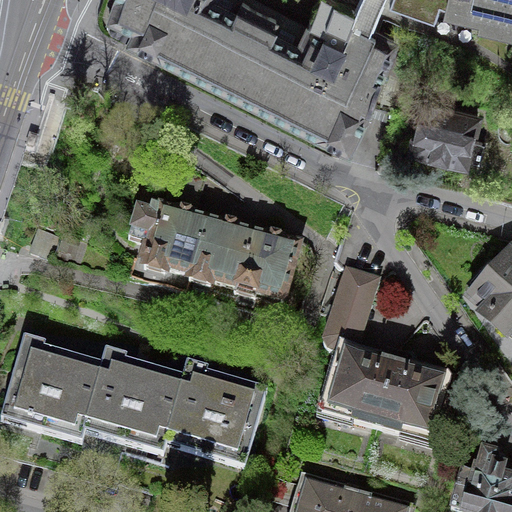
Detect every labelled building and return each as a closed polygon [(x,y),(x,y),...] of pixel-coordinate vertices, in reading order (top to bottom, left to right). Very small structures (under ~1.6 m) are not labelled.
[(103,0),(98,18),(103,21),(102,25),(103,29),(108,33),(120,37),(118,42),(160,63),(336,150),(347,149),(395,39),(366,26),(364,32),(346,23),(350,14),(319,0),(310,0),(298,27),(241,0),(103,0)] [(511,0),(356,0),(350,14),(346,23),(364,32),(366,26),(372,14),(404,28),(438,39),(466,48),(469,38),(475,40),(478,27),(511,34),(511,29),(511,0)] [(481,115),(415,99),(402,154),(434,161),(465,169),(465,166),(478,170),(485,142),(475,140),(481,115)] [(171,185),(200,194),(204,179),(175,170),(171,185)] [(167,200),(196,208),(200,194),(171,185),(167,200)] [(192,278),(208,222),(192,218),(185,216),(178,214),(153,207),(151,213),(138,209),(128,242),(150,248),(145,265),(192,278)] [(237,291),(252,235),(237,231),(237,230),(230,228),(223,226),(222,227),(208,222),(192,278),(237,291)] [(39,231),(30,254),(42,258),(53,262),(62,239),(39,231)] [(267,239),(252,235),(237,291),(283,304),(298,252),(295,247),(276,241),(267,239)] [(480,297),(476,302),(491,315),(488,318),(506,335),(510,331),(511,332),(511,260),(492,283),(482,274),(470,288),(480,297)] [(376,278),(347,269),(324,340),(324,342),(324,343),(324,345),(325,347),(325,349),(327,351),(328,352),(330,354),(332,355),(340,358),(342,350),(354,353),(361,331),(368,308),(371,309),(380,283),(376,278)] [(81,441),(82,442),(87,424),(87,423),(102,368),(62,357),(23,346),(14,378),(2,419),(4,420),(4,419),(81,440),(81,441)] [(377,430),(398,358),(392,356),(386,355),(385,355),(384,355),(383,361),(354,353),(342,350),(340,358),(325,410),(355,418),(353,423),(377,430)] [(162,454),(163,455),(169,435),(168,435),(184,380),(183,380),(145,369),(105,358),(102,368),(87,423),(87,424),(82,442),(86,430),(163,452),(162,454)] [(404,360),(398,358),(377,430),(401,437),(403,431),(432,440),(448,382),(446,379),(409,369),(411,363),(411,362),(410,362),(410,361),(404,360)] [(167,442),(246,464),(266,392),(219,379),(186,370),(183,380),(184,380),(168,435),(169,435),(163,455),(167,442)] [(474,476),(461,472),(450,511),(453,511),(511,511),(511,480),(509,480),(503,478),(505,468),(495,465),(498,455),(482,451),(477,470),(476,470),(474,476)] [(353,511),(358,494),(304,479),(294,511),(353,511)] [(412,511),(413,510),(358,494),(353,511),(412,511)]
